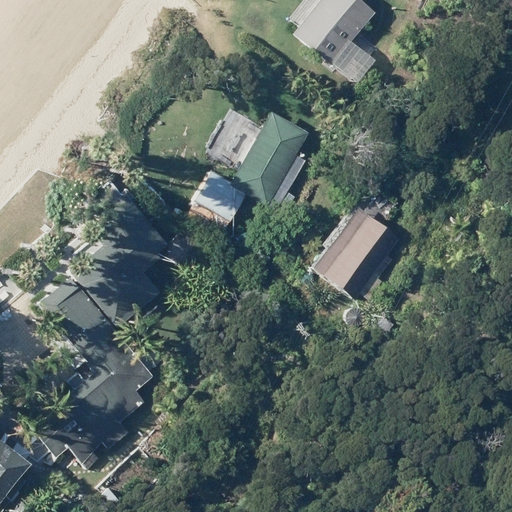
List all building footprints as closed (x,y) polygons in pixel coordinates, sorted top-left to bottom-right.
[(360,0),(316,0),(291,32),(331,64),(374,11),(360,0)] [(293,153),(306,131),(271,110),(228,180),(210,169),(191,199),(193,200),(185,213),(220,234),(244,193),(282,216),(294,195),(284,190),(303,159),(293,153)] [(170,396),(114,327),(158,290),(141,269),(159,254),(156,251),(165,243),(122,191),(84,222),(101,242),(68,269),(71,273),(37,301),(93,370),(25,426),(64,472),(101,442),(106,448),(170,396)] [(352,205),(310,264),(355,296),(357,293),(367,300),(382,280),(378,277),(392,258),(386,253),(397,237),(352,205)] [(206,249),(199,263),(209,268),(216,254),(206,249)] [(382,314),(374,325),(385,334),(393,323),(382,314)] [(0,488),(28,452),(0,429),(0,488)]
